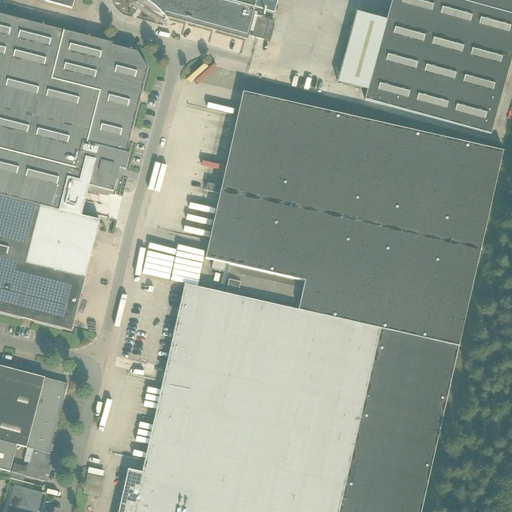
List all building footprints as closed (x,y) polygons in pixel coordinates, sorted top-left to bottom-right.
[(44,0),(44,2),(72,9),(74,0),(44,0)] [(511,0),(142,0),(142,1),(143,2),(143,3),(144,3),(145,3),(146,3),(147,3),(147,2),(148,2),(151,4),(154,7),(157,9),(160,12),(161,14),(163,16),(165,13),(247,36),(252,15),(261,18),(263,11),(254,8),(256,0),(391,0),(364,100),(491,135),(511,55),(511,0)] [(128,154),(126,153),(147,71),(148,70),(137,52),(136,52),(112,46),(112,44),(0,15),(0,313),(71,331),(75,315),(76,315),(81,296),(80,296),(84,279),(26,264),(37,220),(58,225),(61,212),(69,214),(77,183),(113,192),(119,169),(125,170),(129,154),(128,153),(128,154)] [(225,264),(228,265),(305,282),(305,278),(464,322),(503,152),(243,93),(221,187),(207,184),(205,191),(220,195),(205,259),(213,261),(225,264)] [(312,103),(323,103),(323,95),(312,95),(312,103)] [(146,190),(158,193),(172,139),(160,136),(146,190)] [(213,261),(211,269),(223,272),(225,264),(213,261)] [(195,275),(194,281),(191,280),(191,285),(200,286),(201,275),(195,275)] [(420,511),(464,322),(305,278),(305,282),(298,311),(258,302),(230,296),(225,294),(221,294),(218,293),(184,285),(142,474),(128,470),(118,511),(420,511)] [(229,280),(225,294),(230,296),(231,292),(238,294),(240,282),(229,280)] [(154,370),(155,365),(128,364),(128,374),(149,375),(149,370),(154,370)] [(28,445),(45,378),(0,366),(0,441),(16,445),(17,442),(28,445)] [(49,454),(67,384),(45,378),(28,445),(27,448),(52,455),(52,454),(49,454)] [(0,476),(9,479),(11,472),(9,472),(16,445),(0,441),(0,476)] [(11,472),(24,476),(24,477),(44,482),(46,474),(47,474),(52,455),(27,448),(24,459),(28,460),(26,467),(16,465),(12,467),(11,472)] [(37,511),(42,494),(14,486),(6,511),(37,511)]
